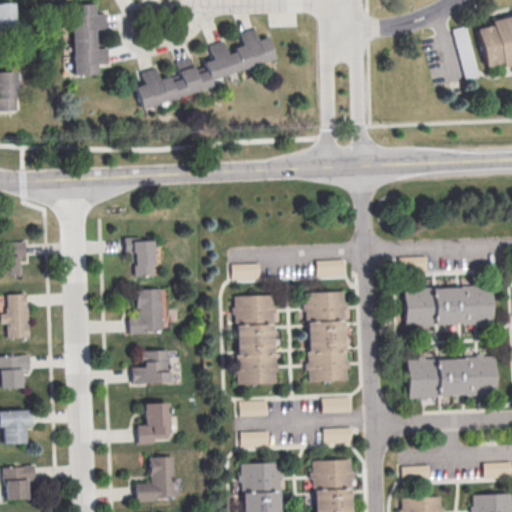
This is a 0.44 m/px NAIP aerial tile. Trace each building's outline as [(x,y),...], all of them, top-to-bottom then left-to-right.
[(0,29),(14,29),(13,1),(0,1),(0,29)] [(72,74),(95,73),(95,62),(107,62),(107,47),(94,47),(94,28),(105,27),(105,12),(93,12),(92,3),(69,3),(72,74)] [(474,30),(484,67),(500,63),(502,68),(511,65),(511,15),(489,22),(490,26),(474,30)] [(455,27),(461,67),(473,65),(467,25),(455,27)] [(274,58),(267,36),(258,39),(254,27),(239,32),(242,44),(225,49),(222,39),(206,45),(209,56),(201,58),(203,65),(193,69),(189,56),(173,60),(177,73),(158,79),(154,67),(138,71),(142,83),(133,86),(140,107),(212,85),(209,78),(274,58)] [(0,109),(15,109),(15,85),(0,85),(0,109)] [(0,274),(16,274),(16,256),(24,256),(23,240),(0,240),(0,274)] [(130,240),(130,251),(133,251),(134,275),(151,274),(151,240),(130,240)] [(342,259),(314,259),(314,274),(343,273),(342,259)] [(229,278),(258,277),(257,262),(229,263),(229,278)] [(401,289),(488,286),(489,325),(402,329),(401,289)] [(132,290),(157,289),(158,332),(125,333),(124,318),(135,318),(135,309),(133,309),(132,290)] [(5,336),(26,336),(25,292),(4,293),(4,312),(0,312),(0,321),(4,321),(5,336)] [(301,294),(339,292),(343,380),(305,382),(301,294)] [(230,297),(268,296),(271,384),(233,385),(230,297)] [(166,349),(139,349),(139,367),(129,367),(130,382),(167,381),(166,349)] [(19,369),(27,369),(27,353),(0,354),(0,386),(20,386),(19,369)] [(404,361),(406,398),(491,395),(490,358),(404,361)] [(320,411),(348,410),(348,395),(319,396),(320,411)] [(265,414),(265,399),(236,399),(237,415),(265,414)] [(140,403),(164,402),(166,435),(149,436),(149,444),(134,445),(133,426),(141,426),(140,403)] [(0,424),(1,425),(1,442),(23,441),(22,424),(30,424),(29,409),(0,409),(0,424)] [(320,427),(321,442),(349,441),(349,426),(320,427)] [(267,445),(266,430),(238,431),(238,445),(267,445)] [(145,457),(169,456),(171,498),(150,499),(150,502),(132,503),(131,484),(146,483),(145,457)] [(310,511),(309,461),(347,459),(348,511),(310,511)] [(482,476),(510,475),(510,460),(482,461),(482,476)] [(237,511),(236,465),(275,463),(276,511),(237,511)] [(33,479),(32,464),(1,465),(2,498),(26,497),(26,480),(33,479)] [(428,479),(428,464),(400,465),(400,479),(428,479)] [(469,511),(469,496),(507,494),(507,511),(469,511)] [(398,511),(398,499),(436,498),(436,511),(398,511)]
